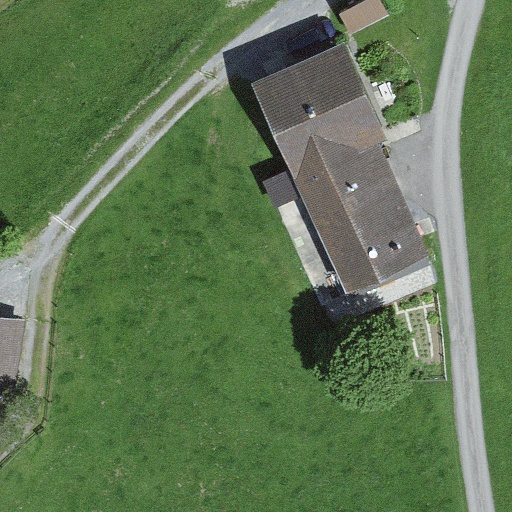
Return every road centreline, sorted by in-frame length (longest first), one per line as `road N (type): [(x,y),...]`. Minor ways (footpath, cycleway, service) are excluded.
road 1 (track): [(337,0),(226,71),(65,236),(38,278),(38,394),(0,452)]
road 2 (track): [(476,0),(452,118),(459,277),(486,511)]
